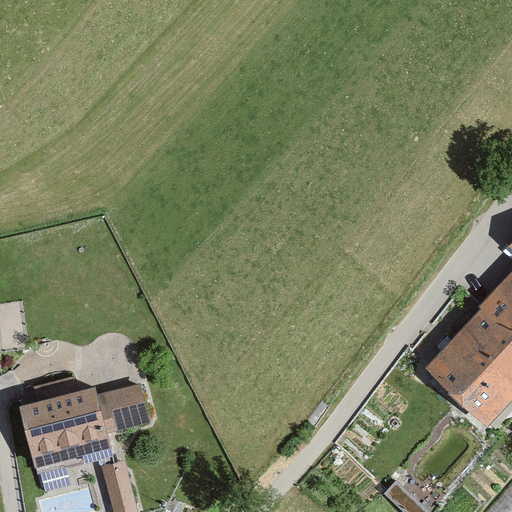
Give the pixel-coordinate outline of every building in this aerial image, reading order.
[(511,280),(495,299),(511,315),(511,280)] [(511,404),(511,315),(495,299),(431,366),(493,425),(511,404)] [(104,387),(29,406),(45,469),(122,450),(118,434),(156,425),(146,384),(106,394),(104,387)] [(143,511),(137,470),(109,474),(115,511),(143,511)] [(511,511),(511,476),(481,511),(511,511)] [(407,511),(430,511),(396,478),(385,489),(407,511)]
